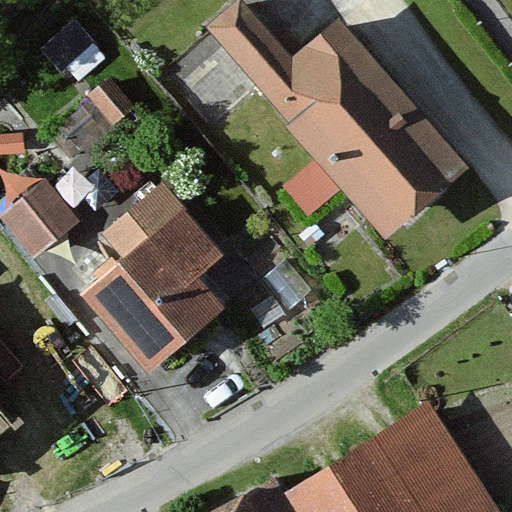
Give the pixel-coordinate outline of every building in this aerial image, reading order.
[(292,64),(237,4),(202,35),(391,241),(468,172),(334,26),(292,64)] [(91,209),(78,220),(54,239),(92,285),(78,297),(146,378),(229,309),(200,274),(233,247),(169,170),(103,224),(91,209)] [(43,178),(0,212),(0,218),(33,258),(54,239),(78,220),(43,178)] [(497,511),(429,406),(290,495),(300,511),(497,511)] [(0,439),(15,426),(0,408),(0,439)] [(267,511),(255,489),(214,511),(267,511)]
